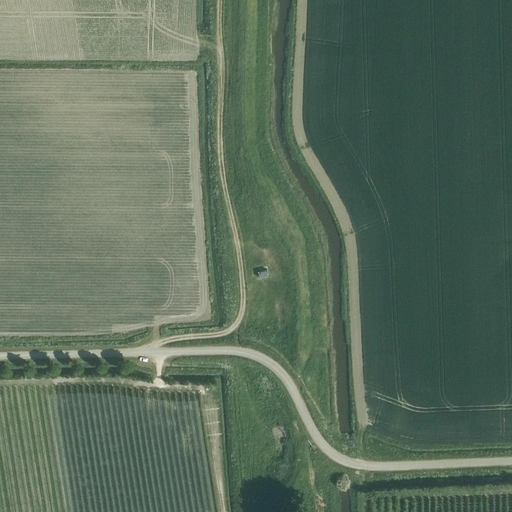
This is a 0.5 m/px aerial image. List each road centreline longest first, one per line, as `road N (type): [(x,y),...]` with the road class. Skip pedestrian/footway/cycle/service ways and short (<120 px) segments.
road 1 (track): [(219,0),(220,151),(240,316),(228,331),(140,351)]
road 2 (unclassified): [(0,355),(250,353),(284,377),(331,453)]
road 3 (unclassified): [(511,461),(378,465),(331,453)]
